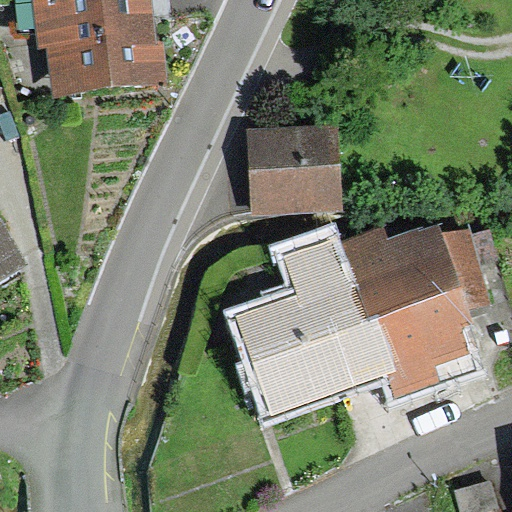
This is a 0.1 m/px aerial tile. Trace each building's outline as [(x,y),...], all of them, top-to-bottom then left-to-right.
[(34,0),(40,55),(49,54),(54,104),(168,93),(164,50),(159,51),(156,21),(154,5),(160,4),(159,0),(34,0)] [(170,0),(159,0),(160,4),(154,5),(156,21),(173,19),(170,0)] [(338,132),(249,136),(253,225),(342,221),(338,132)] [(0,288),(28,270),(0,226),(0,288)] [(331,245),(285,260),(299,302),(237,323),(271,425),(349,399),(359,395),(365,415),(442,389),(436,372),(469,361),(462,339),(474,335),(467,315),(492,307),(467,233),(443,241),(439,231),(389,248),(384,233),(333,250),(331,245)] [(506,511),(501,490),(467,500),(470,511),(506,511)]
